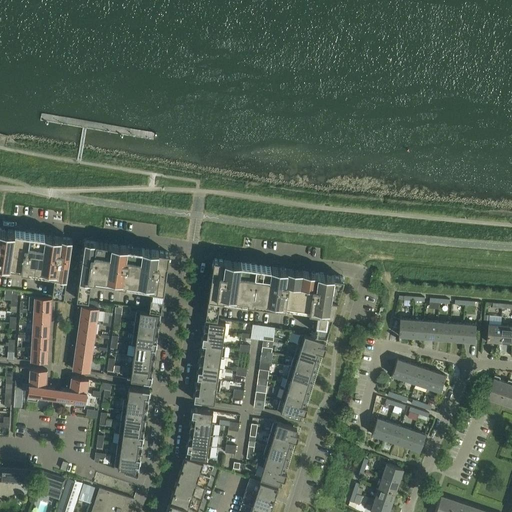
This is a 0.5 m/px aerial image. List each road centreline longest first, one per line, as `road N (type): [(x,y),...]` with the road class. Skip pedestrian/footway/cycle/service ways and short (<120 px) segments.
road 1 (residential): [(471,362),(381,344),(361,426)]
road 2 (residential): [(362,282),(352,269),(200,248)]
road 3 (residential): [(407,511),(471,362)]
road 4 (track): [(359,271),(373,258),(511,269)]
road 5 (residential): [(147,484),(0,438)]
